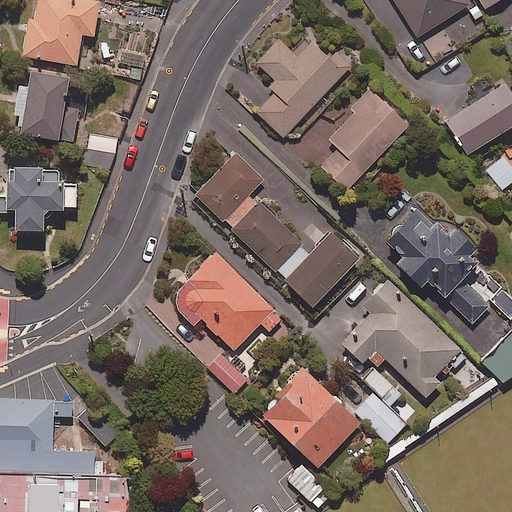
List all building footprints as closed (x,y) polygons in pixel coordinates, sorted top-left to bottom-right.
[(99,1),(93,0),(37,0),(34,20),(28,19),(22,58),(76,66),(81,36),(93,38),(99,1)] [(394,0),(418,38),(469,5),(465,0),(394,0)] [(479,0),(485,10),(500,0),(479,0)] [(283,138),(350,67),(333,50),(326,57),(311,43),(297,58),(278,41),(256,64),(280,87),(256,113),(283,138)] [(67,80),(29,74),(27,89),(18,87),(14,118),(22,119),(19,137),(57,143),(67,80)] [(511,128),(511,100),(503,86),(445,123),(466,157),(511,128)] [(407,127),(368,90),(350,109),(354,113),(328,141),(337,149),(320,167),(346,192),(407,127)] [(249,194),(263,179),(234,153),(195,196),(220,219),(271,267),(270,268),(312,309),(358,261),(331,235),(312,255),(249,194)] [(58,171),(8,173),(9,197),(0,197),(0,213),(14,213),(14,234),(43,233),(42,213),(76,212),(75,185),(58,186),(58,171)] [(395,268),(418,290),(425,282),(473,327),(494,305),(490,300),(502,287),(470,257),(476,251),(454,231),(448,238),(418,210),(387,242),(404,259),(395,268)] [(282,319),(215,254),(175,295),(234,352),(260,324),(269,333),(282,319)] [(461,352),(387,282),(362,308),(369,315),(340,345),(361,365),(375,351),(425,400),(440,384),(435,379),(461,352)] [(511,378),(511,332),(510,331),(480,361),(504,384),(511,378)] [(247,380),(221,356),(208,370),(234,394),(247,380)] [(400,396),(374,370),(364,380),(375,392),(355,412),(387,444),(407,424),(389,407),(400,396)] [(360,426),(303,372),(260,416),(317,471),(360,426)] [(0,395),(0,468),(92,470),(92,447),(51,446),(52,396),(0,395)] [(331,494),(301,465),(286,479),(317,509),(331,494)] [(92,470),(0,468),(0,511),(128,511),(124,472),(92,470)]
